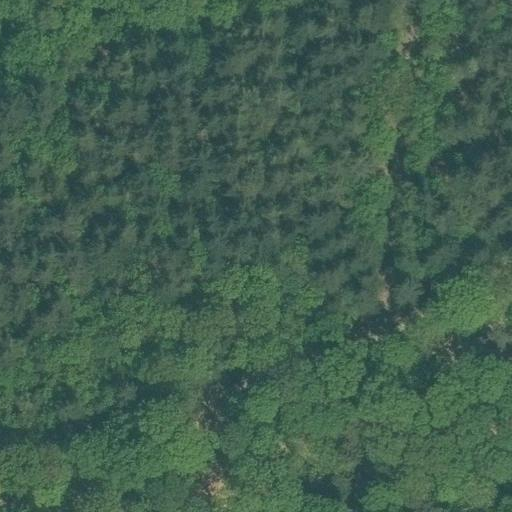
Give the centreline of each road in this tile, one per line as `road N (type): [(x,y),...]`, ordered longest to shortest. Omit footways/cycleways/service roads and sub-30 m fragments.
road 1 (track): [(0,460),(379,347),(511,269)]
road 2 (track): [(413,0),(362,511)]
